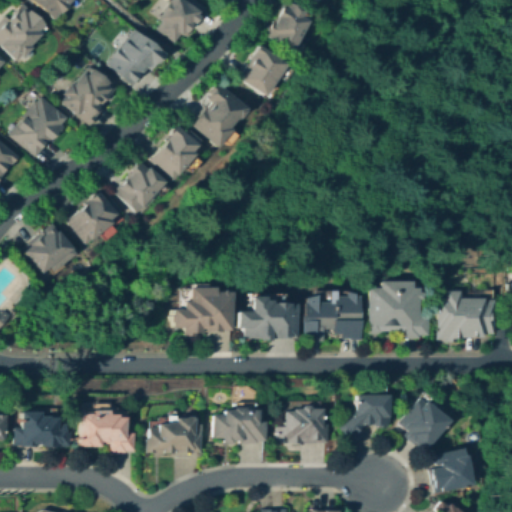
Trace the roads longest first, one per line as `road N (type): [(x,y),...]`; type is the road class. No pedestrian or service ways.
road 1 (residential): [(511,365),(0,362)]
road 2 (residential): [(244,0),(210,49),(110,142),(0,220)]
road 3 (residential): [(148,511),(221,479),(376,478)]
road 4 (residential): [(0,476),(95,480),(133,511)]
